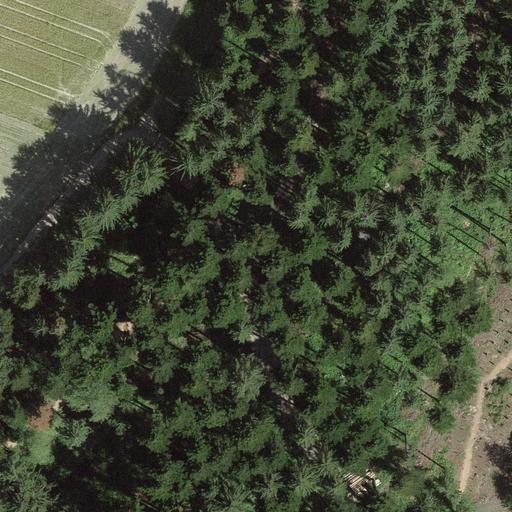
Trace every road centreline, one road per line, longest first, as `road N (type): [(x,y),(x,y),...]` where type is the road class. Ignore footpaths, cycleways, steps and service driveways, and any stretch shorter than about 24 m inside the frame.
road 1 (track): [(0,250),(95,136),(145,167),(180,221),(205,314),(258,425),(341,481),(369,511)]
road 2 (track): [(95,136),(145,96),(186,0)]
